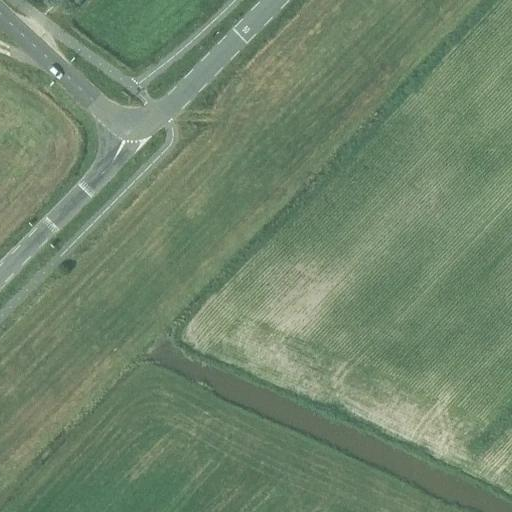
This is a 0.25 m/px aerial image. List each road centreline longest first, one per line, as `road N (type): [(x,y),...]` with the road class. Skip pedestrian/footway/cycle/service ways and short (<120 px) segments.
road 1 (unclassified): [(0,275),(99,175),(121,149),(127,125)]
road 2 (tertiary): [(127,125),(160,114),(271,0)]
road 3 (tertiary): [(127,125),(24,40)]
